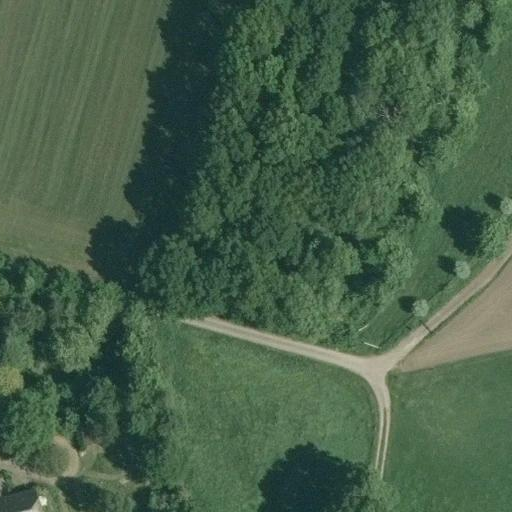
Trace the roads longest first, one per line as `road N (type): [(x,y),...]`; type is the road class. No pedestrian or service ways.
road 1 (unclassified): [(0,267),(358,366),(384,366),(415,338)]
road 2 (track): [(209,325),(290,266),(362,0)]
road 3 (track): [(372,368),(385,423),(372,511)]
